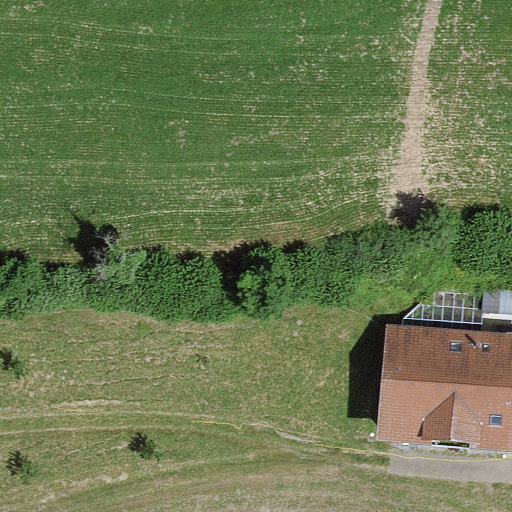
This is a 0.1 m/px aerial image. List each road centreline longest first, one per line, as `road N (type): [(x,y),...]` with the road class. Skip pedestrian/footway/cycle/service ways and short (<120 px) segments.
road 1 (track): [(511,478),(349,467),(204,432),(0,439)]
road 2 (track): [(349,467),(176,483),(63,511)]
